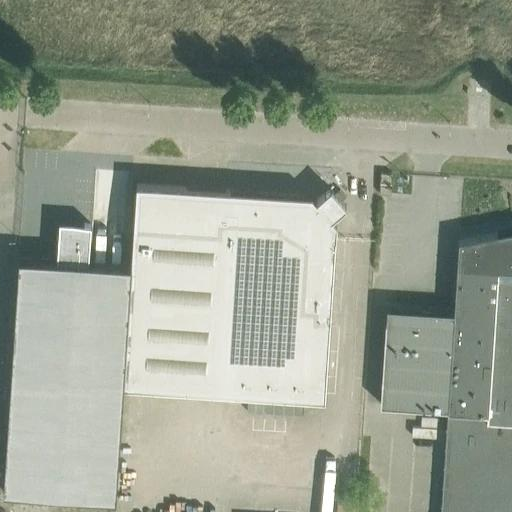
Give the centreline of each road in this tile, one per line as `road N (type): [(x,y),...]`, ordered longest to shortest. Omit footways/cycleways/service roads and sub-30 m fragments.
road 1 (unclassified): [(511,146),(24,115)]
road 2 (unknown): [(429,141),(416,245),(387,299),(382,411)]
